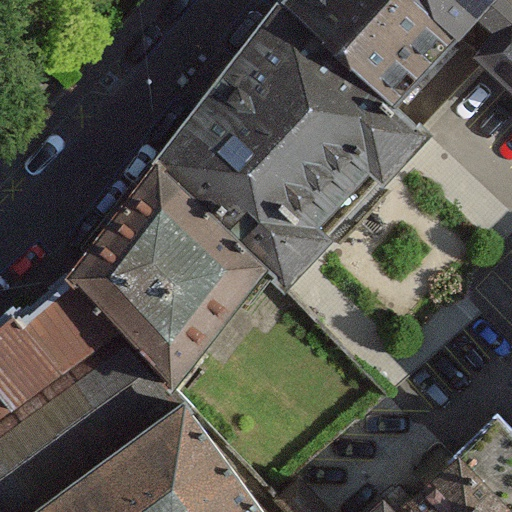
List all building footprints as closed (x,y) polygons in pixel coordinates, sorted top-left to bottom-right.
[(284,0),(283,2),(420,128),(435,113),(406,87),(475,12),(495,31),(475,52),(511,85),(511,8),(503,0),(284,0)] [(284,282),(423,133),(420,128),(283,2),(158,165),(265,264),(284,282)] [(265,264),(158,165),(72,275),(171,383),(265,264)] [(171,383),(72,275),(0,335),(0,509),(2,511),(32,511),(185,398),(171,383)] [(287,511),(244,466),(185,398),(32,511),(287,511)] [(511,511),(511,437),(485,412),(370,511),(511,511)]
